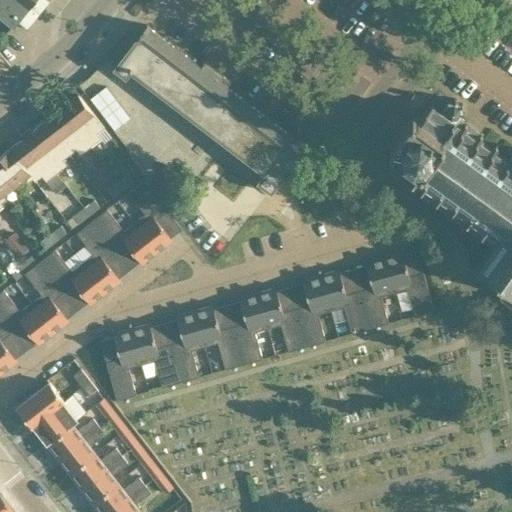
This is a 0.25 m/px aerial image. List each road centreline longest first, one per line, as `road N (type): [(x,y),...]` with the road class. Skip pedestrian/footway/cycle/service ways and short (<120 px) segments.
road 1 (residential): [(387,237),(213,284)]
road 2 (residential): [(213,284),(183,245),(92,316)]
road 3 (residential): [(0,112),(62,62),(110,0)]
road 4 (residential): [(213,284),(92,316)]
